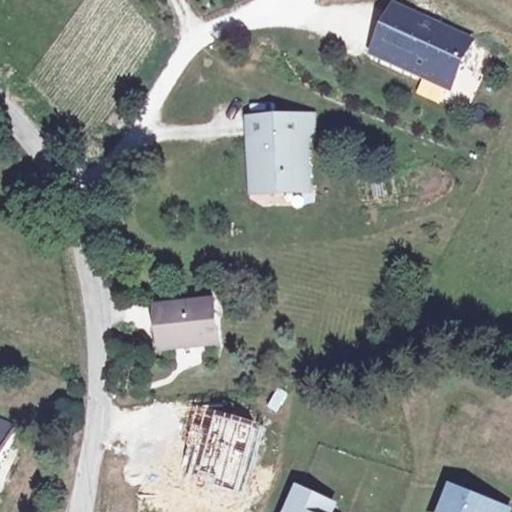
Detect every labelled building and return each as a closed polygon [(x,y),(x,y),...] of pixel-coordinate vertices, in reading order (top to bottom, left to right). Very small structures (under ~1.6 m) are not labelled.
[(472,42),(398,8),(377,54),(451,88),(472,42)] [(251,121),(254,186),(269,185),(270,192),(310,191),(307,138),(315,137),(313,117),(251,121)] [(269,185),(254,186),(255,193),(270,192),(269,185)] [(216,303),(159,308),(162,340),(189,337),(191,347),(220,344),(216,303)] [(191,347),(189,337),(162,340),(156,340),(157,350),(191,347)] [(263,427),(198,406),(177,472),(243,492),(263,427)] [(0,471),(17,432),(0,424),(0,471)] [(333,511),(336,508),(301,491),(291,511),(333,511)] [(508,511),(458,492),(449,511),(508,511)]
